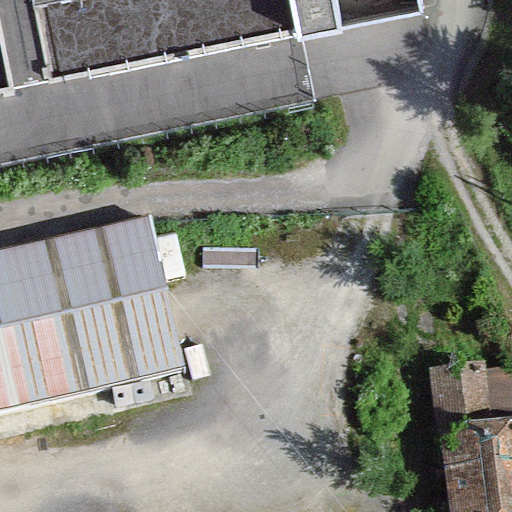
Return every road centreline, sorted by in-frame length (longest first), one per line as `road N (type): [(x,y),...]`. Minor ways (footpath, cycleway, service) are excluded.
road 1 (track): [(402,153),(296,191),(0,212)]
road 2 (track): [(461,0),(378,215)]
road 3 (track): [(423,95),(511,256)]
